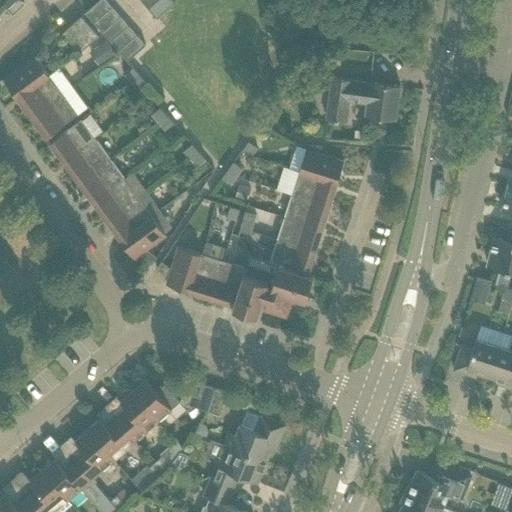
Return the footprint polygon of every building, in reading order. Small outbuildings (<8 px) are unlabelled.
[(98,0),(85,12),(94,22),(112,7),(105,0),(98,0)] [(140,0),(148,8),(156,0),(140,0)] [(172,0),(156,0),(148,8),(156,18),(174,2),(172,0)] [(94,22),(102,32),(120,16),(112,7),(94,22)] [(81,16),(71,24),(89,44),(98,35),(94,31),(81,16)] [(102,32),(110,41),(128,25),(120,16),(102,32)] [(89,44),(71,24),(62,33),(79,52),(89,44)] [(110,41),(118,50),(136,35),(128,25),(110,41)] [(136,35),(118,50),(127,60),(145,45),(136,35)] [(106,40),(100,45),(110,58),(116,54),(106,40)] [(312,62),(339,65),(341,48),(314,45),(312,62)] [(3,79),(17,98),(49,74),(35,55),(3,79)] [(124,74),(131,82),(139,74),(133,67),(124,74)] [(17,98),(31,117),(63,94),(49,74),(17,98)] [(139,74),(131,82),(138,90),(146,82),(139,74)] [(370,83),(352,80),(352,79),(333,76),(326,119),(346,122),(349,100),(367,102),(365,115),(395,119),(400,86),(370,81),(370,83)] [(63,94),(31,117),(46,137),(78,113),(63,94)] [(151,115),(157,122),(166,115),(160,107),(151,115)] [(166,115),(157,122),(164,130),(173,122),(166,115)] [(49,142),(63,161),(95,138),(81,118),(49,142)] [(63,161),(77,180),(109,157),(95,138),(63,161)] [(242,149),(251,156),(257,148),(248,141),(242,149)] [(182,151),(189,159),(198,151),(192,143),(182,151)] [(299,171),(337,183),(344,160),(306,148),(299,171)] [(198,151),(189,159),(196,166),(205,158),(198,151)] [(77,180),(92,200),(124,176),(109,157),(77,180)] [(233,161),(227,170),(236,177),(242,168),(233,161)] [(236,177),(227,170),(221,178),(230,185),(236,177)] [(291,194),(329,206),(337,183),(299,171),(291,194)] [(92,200),(106,219),(138,196),(124,176),(92,200)] [(511,182),(509,182),(502,209),(511,211),(511,182)] [(284,216),(322,228),(329,206),(291,194),(284,216)] [(106,219),(120,239),(152,215),(138,196),(106,219)] [(226,217),(236,220),(239,209),(229,206),(226,217)] [(245,210),(242,220),(253,224),(256,214),(245,210)] [(152,215),(120,239),(134,258),(139,254),(151,264),(157,257),(147,249),(166,235),(152,215)] [(277,239),(315,251),(322,228),(284,216),(277,239)] [(253,224),(242,220),(239,230),(250,234),(253,224)] [(495,237),(487,265),(511,270),(511,223),(506,240),(495,237)] [(270,261),(308,273),(315,251),(277,239),(270,261)] [(166,283),(189,291),(200,254),(178,246),(171,269),(161,261),(156,268),(168,278),(166,283)] [(189,291),(211,298),(223,261),(200,254),(189,291)] [(247,264),(254,266),(257,259),(250,257),(247,264)] [(254,266),(261,268),(263,261),(257,259),(254,266)] [(211,298),(233,305),(242,274),(245,275),(247,268),(223,261),(211,298)] [(268,298),(276,301),(278,301),(279,297),(281,291),(305,299),(313,275),(308,274),(308,273),(270,261),(270,263),(267,270),(276,273),(271,288),(266,287),(267,282),(245,275),(242,274),(233,305),(232,308),(256,316),(263,297),(268,298)] [(261,268),(267,270),(270,263),(263,261),(261,268)] [(476,280),(470,300),(483,304),(490,284),(476,280)] [(502,298),(511,301),(511,288),(506,286),(502,298)] [(278,301),(282,309),(288,311),(291,300),(279,297),(278,301)] [(264,310),(272,313),(276,301),(268,298),(264,310)] [(272,313),(280,315),(282,309),(278,301),(276,301),(272,313)] [(477,372),(489,376),(498,345),(495,344),(476,338),(473,348),(461,345),(453,370),(476,377),(477,372)] [(498,384),(509,387),(511,377),(511,339),(509,348),(498,345),(489,376),(500,379),(498,384)] [(134,388),(132,389),(159,420),(180,401),(164,384),(156,391),(145,378),(143,380),(140,379),(136,378),(134,381),(133,385),(134,388)] [(194,406),(207,411),(214,388),(193,381),(189,393),(197,395),(194,406)] [(214,388),(207,411),(220,415),(227,392),(214,388)] [(131,413),(121,422),(136,439),(159,420),(132,389),(131,391),(128,389),(124,389),(121,392),(121,396),(122,399),(120,400),(131,413)] [(228,434),(224,444),(231,446),(266,460),(266,459),(273,443),(277,445),(285,425),(262,416),(262,417),(247,411),(241,424),(240,424),(235,437),(228,434)] [(100,418),(87,429),(114,459),(136,439),(121,422),(111,430),(100,418)] [(87,429),(75,440),(86,452),(76,461),(91,479),(114,459),(87,429)] [(219,456),(210,479),(232,489),(238,474),(257,482),(262,471),(264,472),(269,460),(266,459),(266,460),(231,446),(224,444),(219,456)] [(180,451),(172,463),(183,468),(189,455),(180,451)] [(162,455),(155,461),(163,470),(170,464),(162,455)] [(55,457),(42,468),(68,498),(91,479),(76,461),(66,470),(55,457)] [(155,461),(133,481),(141,490),(163,470),(155,461)] [(410,478),(405,490),(443,506),(448,493),(461,499),(463,494),(471,476),(441,464),(436,477),(417,469),(413,479),(410,478)] [(32,499),(31,501),(40,511),(77,511),(78,511),(68,499),(68,498),(42,468),(40,470),(38,468),(34,468),(31,470),(31,475),(32,477),(29,479),(41,492),(32,499)] [(214,510),(213,511),(247,511),(226,503),(232,489),(210,479),(204,495),(210,497),(206,506),(214,510)] [(133,481),(110,501),(118,510),(141,490),(133,481)] [(511,486),(499,482),(497,486),(511,491),(511,489),(511,486)] [(455,511),(456,511),(443,506),(405,490),(400,502),(403,503),(399,511),(455,511)] [(0,511),(40,511),(31,501),(29,502),(25,498),(17,505),(6,492),(4,494),(1,493),(0,492),(0,511)] [(110,501),(106,495),(95,504),(101,511),(115,511),(118,510),(110,501)]
